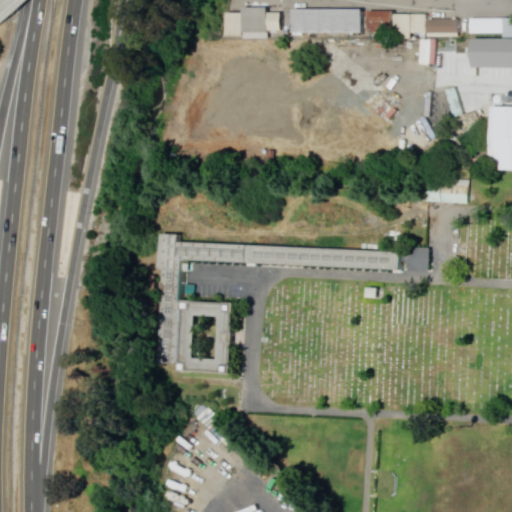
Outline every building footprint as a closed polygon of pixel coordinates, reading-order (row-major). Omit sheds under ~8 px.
[(245,10),(271,10),(271,15),(271,33),(271,35),(245,36),(245,10)] [(295,13),(366,11),(367,34),(296,36),(295,13)] [(371,12),(396,12),(397,33),(371,34),(371,12)] [(271,33),(271,15),(284,15),(285,33),(271,33)] [(429,16),(429,35),(398,35),(397,17),(429,16)] [(431,22),(459,21),(460,35),(431,36),(431,22)] [(473,22),(473,21),(508,21),(508,37),(473,36),(473,22)] [(338,82),(355,65),(370,80),(353,97),(338,82)] [(356,95),(373,77),(387,91),(370,109),(356,95)] [(443,97),(457,88),(472,110),(458,119),(443,97)] [(370,109),(388,90),(402,103),(385,122),(370,109)] [(441,104),(435,92),(417,101),(423,113),(441,104)] [(498,114),(511,114),(511,172),(496,172),(498,114)] [(268,161),(269,152),(277,153),(275,163),(268,161)] [(471,206),(427,205),(427,187),(452,188),(452,178),(459,178),(459,181),(471,182),(471,206)] [(201,304),(238,305),(234,377),(197,376),(181,375),(181,368),(162,367),(168,238),(182,239),(182,247),(405,257),(404,274),(187,265),(186,303),(201,304)] [(411,275),(410,249),(434,248),(434,275),(411,275)] [(381,301),(369,302),(369,291),(381,291),(381,301)] [(241,436),(213,408),(201,419),(230,448),(241,436)]
